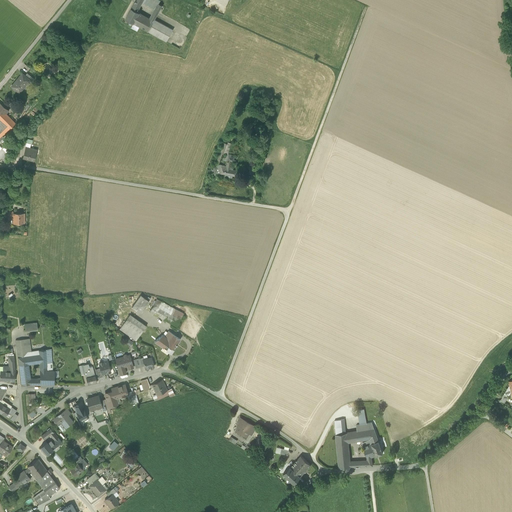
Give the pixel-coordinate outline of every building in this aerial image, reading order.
[(150,0),(143,0),(142,3),(154,10),(158,4),(150,0)] [(137,12),(140,6),(135,3),(131,9),(137,12)] [(125,19),(134,24),(140,13),(137,12),(131,9),(125,19)] [(134,24),(148,32),(155,20),(157,15),(153,13),(149,19),(140,13),(134,24)] [(173,30),(155,20),(148,32),(167,42),(173,30)] [(30,80),(32,82),(34,79),(27,73),(25,76),(30,80)] [(11,87),(19,93),(30,80),(25,76),(22,74),(11,87)] [(0,120),(6,114),(9,111),(0,103),(0,120)] [(0,129),(1,130),(0,130),(0,137),(15,123),(9,117),(6,114),(0,120),(0,129)] [(23,158),(34,161),(37,150),(30,148),(26,147),(23,158)] [(225,177),(232,178),(232,176),(236,176),(237,171),(233,170),(233,169),(230,168),(231,162),(233,162),(234,157),(231,157),(231,155),(229,154),(228,159),(223,158),(223,161),(227,162),(226,166),(222,166),(221,174),(225,174),(225,177)] [(213,175),(214,175),(215,175),(215,174),(220,160),(217,159),(213,170),(211,170),(210,174),(213,175)] [(12,224),(24,223),(24,213),(13,213),(13,211),(8,211),(8,218),(12,218),(12,224)] [(132,307),(140,313),(148,301),(140,295),(132,307)] [(150,312),(176,326),(183,314),(156,299),(150,312)] [(134,339),(136,341),(146,326),(130,314),(119,329),(129,336),(134,339)] [(24,324),(25,330),(37,329),(36,322),(24,324)] [(154,341),(163,348),(173,334),(168,331),(165,336),(165,337),(162,335),(154,341)] [(180,339),(173,334),(163,348),(171,353),(180,339)] [(17,351),(18,357),(31,355),(31,352),(29,338),(15,340),(17,351)] [(18,357),(19,365),(28,364),(36,363),(35,355),(31,355),(18,357)] [(128,366),(129,369),(133,368),(129,355),(127,356),(127,355),(126,355),(124,355),(124,356),(124,357),(115,359),(118,369),(124,367),(128,366)] [(144,366),(145,369),(149,367),(149,368),(154,366),(152,362),(151,357),(144,360),(143,360),(144,366)] [(100,368),(102,374),(107,372),(107,373),(110,372),(108,361),(103,362),(102,362),(100,362),(100,363),(99,363),(100,368)] [(30,380),(28,364),(19,365),(21,384),(31,384),(30,380)] [(97,382),(95,376),(92,367),(87,368),(86,364),(83,365),(85,374),(86,378),(88,385),(97,382)] [(95,370),(97,378),(103,377),(102,374),(100,368),(95,370)] [(10,371),(10,372),(3,372),(1,372),(0,380),(14,381),(14,371),(10,371)] [(41,384),(54,384),(54,377),(54,371),(52,371),(47,371),(40,371),(40,379),(41,384)] [(141,381),(144,391),(150,389),(149,386),(147,379),(141,381)] [(156,395),(167,391),(168,390),(167,390),(162,380),(151,385),(153,388),(156,395)] [(112,388),(113,391),(115,399),(116,399),(119,398),(127,395),(128,395),(127,392),(125,385),(112,388)] [(508,397),(511,392),(510,385),(503,394),(508,397)] [(117,404),(116,399),(115,399),(113,391),(105,393),(105,394),(106,399),(109,407),(117,404)] [(158,399),(169,394),(167,391),(156,395),(158,399)] [(503,404),(508,397),(503,394),(499,401),(503,404)] [(87,399),(90,408),(96,406),(97,408),(101,406),(100,401),(98,396),(87,399)] [(1,400),(0,399),(0,402),(6,406),(7,405),(10,408),(11,406),(12,405),(2,399),(1,400)] [(75,404),(73,406),(76,412),(78,415),(81,421),(87,417),(84,412),(81,401),(75,404)] [(7,405),(6,406),(2,413),(6,416),(8,412),(11,408),(10,408),(7,405)] [(8,412),(12,415),(13,416),(15,413),(17,410),(11,406),(10,408),(11,408),(8,412)] [(61,422),(65,427),(72,422),(67,415),(64,411),(54,419),(58,424),(61,422)] [(237,430),(242,434),(244,430),(249,433),(251,429),(254,430),(255,427),(240,419),(239,420),(242,422),(240,424),(237,430)] [(334,420),(336,435),(346,433),(344,419),(334,420)] [(356,425),(357,431),(374,428),(372,422),(356,425)] [(378,441),(374,428),(357,431),(351,432),(352,442),(369,439),(370,440),(371,443),(378,441)] [(41,436),(44,440),(50,436),(54,433),(50,429),(41,436)] [(339,467),(350,467),(350,461),(348,442),(347,433),(346,433),(336,435),(339,467)] [(49,445),(53,450),(62,442),(58,438),(54,441),(49,445)] [(0,443),(0,451),(3,454),(6,456),(13,447),(3,440),(0,443)] [(113,450),(119,444),(114,440),(109,446),(113,450)] [(363,446),(367,458),(371,457),(383,453),(378,441),(371,443),(363,446)] [(40,447),(47,455),(53,450),(49,445),(46,442),(40,447)] [(16,448),(21,453),(26,448),(20,443),(16,448)] [(122,452),(120,456),(123,458),(128,452),(121,448),(119,451),(122,452)] [(294,464),(292,463),(290,465),(289,466),(290,466),(300,476),(311,465),(301,456),(294,464)] [(368,460),(359,461),(359,466),(373,465),(371,457),(367,458),(368,460)] [(82,459),(77,463),(82,468),(87,464),(82,458),(82,459)] [(27,467),(28,468),(30,471),(36,479),(47,471),(38,459),(27,467)] [(83,469),(82,468),(77,463),(77,462),(76,463),(69,469),(75,476),(83,469)] [(294,483),(300,476),(290,466),(283,473),(294,483)] [(30,479),(26,474),(24,471),(24,470),(12,479),(13,481),(17,487),(24,482),(23,481),(25,480),(26,482),(30,479)] [(36,479),(44,489),(49,496),(59,488),(50,475),(47,471),(36,479)] [(86,480),(90,485),(97,480),(99,478),(95,473),(86,480)] [(105,490),(105,489),(101,484),(97,480),(90,485),(89,486),(98,496),(105,490)] [(17,487),(13,481),(8,485),(12,491),(17,487)] [(106,493),(109,497),(112,494),(116,492),(113,488),(106,493)] [(51,498),(49,496),(44,489),(33,497),(37,502),(39,505),(45,502),(51,498)] [(105,500),(111,508),(118,502),(112,494),(109,497),(105,500)]
